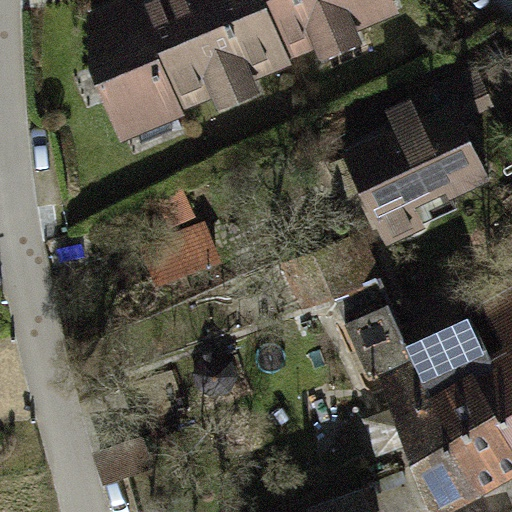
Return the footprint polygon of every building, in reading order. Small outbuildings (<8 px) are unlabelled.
[(92,0),(75,7),(126,128),(400,13),(394,0),(92,0)] [(415,114),(353,145),(398,233),(510,176),(477,112),(505,98),(487,61),(409,100),(415,114)] [(165,281),(228,257),(199,184),(170,196),(181,224),(148,237),(165,281)] [(403,292),(360,316),(453,485),(511,455),(511,307),(502,313),(511,331),(511,337),(448,373),(403,292)] [(397,511),(388,481),(334,498),(338,511),(397,511)]
